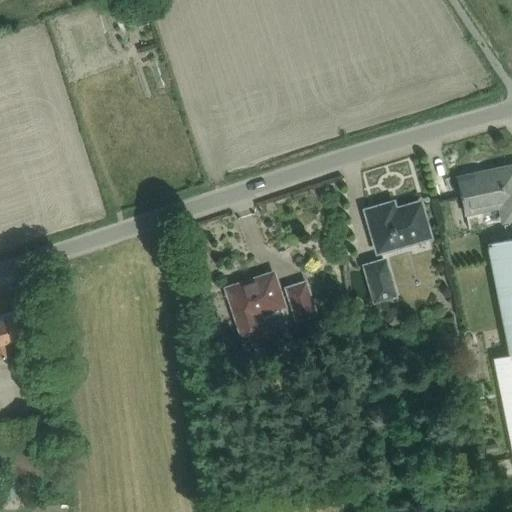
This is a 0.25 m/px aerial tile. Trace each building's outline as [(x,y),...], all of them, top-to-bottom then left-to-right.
[(511,219),(511,165),(496,169),(497,173),(459,181),(465,210),(503,202),(507,220),(511,219)] [(394,209),(395,211),(386,214),(383,205),(365,210),(378,254),(430,238),(420,202),(394,209)] [(511,239),(486,244),(509,354),(504,355),(492,357),(511,453),(511,239)] [(386,256),(361,263),(373,303),(397,296),(386,256)] [(275,269),(222,285),(241,340),(264,333),(259,317),(287,308),(275,269)] [(307,278),(283,286),(295,321),(319,313),(307,278)] [(389,310),(383,318),(395,328),(401,320),(389,310)] [(27,336),(20,314),(0,320),(0,358),(11,354),(8,342),(27,336)] [(445,337),(433,338),(434,347),(445,346),(445,337)] [(0,483),(62,473),(52,413),(0,423),(0,483)] [(496,443),(485,445),(487,454),(498,452),(496,443)]
